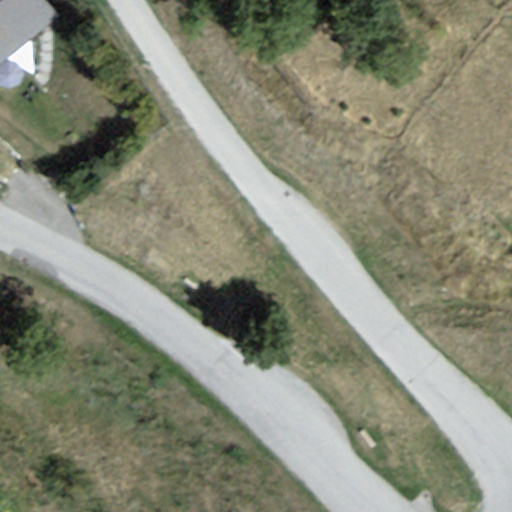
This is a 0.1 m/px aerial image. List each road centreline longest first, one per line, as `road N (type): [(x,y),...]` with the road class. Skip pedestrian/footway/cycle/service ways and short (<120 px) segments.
road 1 (unclassified): [(511,463),(197,120),(124,0)]
road 2 (unclassified): [(0,225),(173,324),(390,511)]
